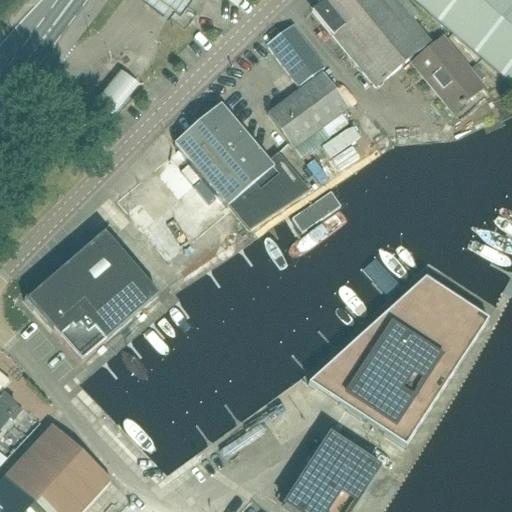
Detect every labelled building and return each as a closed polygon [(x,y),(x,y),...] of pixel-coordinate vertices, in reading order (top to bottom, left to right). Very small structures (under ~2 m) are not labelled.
[(173,15),(179,19),(193,0),(136,0),(167,23),(173,15)] [(389,0),(328,0),(312,14),(375,92),(428,48),(427,46),(435,40),(421,22),(414,27),(410,23),(416,19),(401,0),(400,0),(394,5),(389,0)] [(511,0),(408,0),(511,88),(511,0)] [(297,90),(303,86),(323,72),(293,29),(267,49),(297,90)] [(482,92),(476,85),(482,79),(472,67),(466,72),(442,42),(411,68),(452,118),(482,92)] [(119,71),(90,109),(106,123),(136,85),(119,71)] [(321,79),(300,94),(268,118),(293,152),(346,113),(321,79)] [(401,86),(393,94),(412,111),(420,103),(401,86)] [(251,111),(256,128),(268,124),(263,108),(251,111)] [(176,153),(228,215),(246,236),(308,196),(276,159),(267,166),(219,109),(173,148),(176,153)] [(393,122),(371,128),(376,147),(398,141),(393,122)] [(31,295),(21,304),(30,314),(32,312),(78,368),(155,300),(101,236),(33,297),(31,295)] [(404,451),(487,324),(423,282),(306,388),(404,451)] [(11,424),(20,414),(1,399),(0,400),(0,429),(7,421),(11,424)] [(84,511),(109,485),(50,430),(0,484),(0,511),(84,511)] [(281,510),(284,511),(351,511),(378,472),(327,440),(281,510)]
